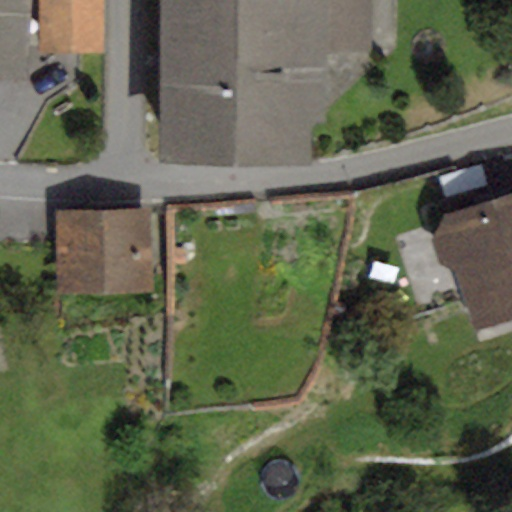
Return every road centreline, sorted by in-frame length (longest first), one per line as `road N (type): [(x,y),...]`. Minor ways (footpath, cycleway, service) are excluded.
road 1 (residential): [(128,185),(343,174),(511,130)]
road 2 (residential): [(128,185),(127,0)]
road 3 (residential): [(0,179),(128,185)]
